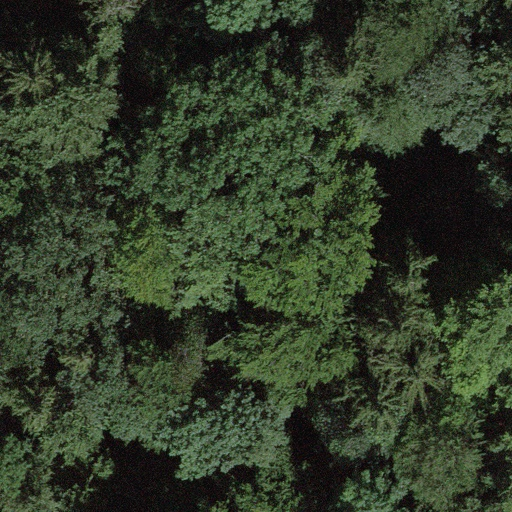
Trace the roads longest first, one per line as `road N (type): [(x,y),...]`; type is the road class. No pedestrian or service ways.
road 1 (track): [(93,0),(380,511)]
road 2 (track): [(280,328),(53,430),(0,426)]
